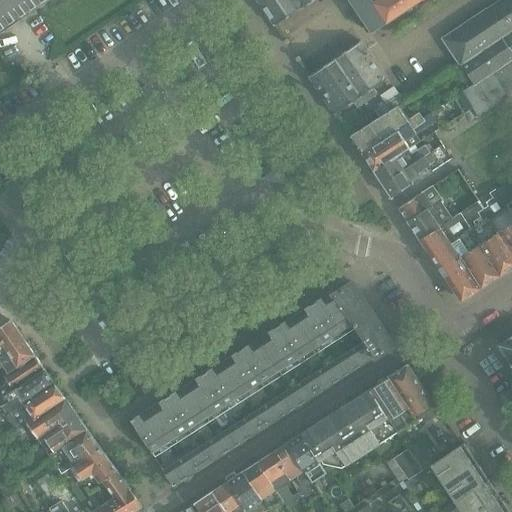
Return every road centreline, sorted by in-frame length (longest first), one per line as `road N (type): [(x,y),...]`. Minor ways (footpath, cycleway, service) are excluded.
road 1 (residential): [(445,333),(393,249),(285,233),(262,244),(132,50)]
road 2 (residential): [(445,333),(407,348),(154,511)]
road 3 (residential): [(0,139),(132,50)]
road 4 (residential): [(511,442),(445,333)]
